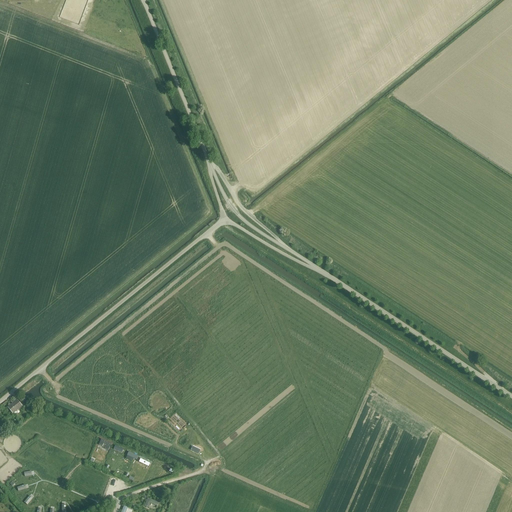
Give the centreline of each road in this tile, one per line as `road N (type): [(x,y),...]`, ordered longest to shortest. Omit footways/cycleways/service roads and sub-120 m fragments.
road 1 (unclassified): [(0,401),(224,219)]
road 2 (unclassified): [(511,396),(325,274)]
road 3 (unclassified): [(325,274),(239,216),(205,153)]
road 4 (unclassified): [(205,153),(142,0)]
